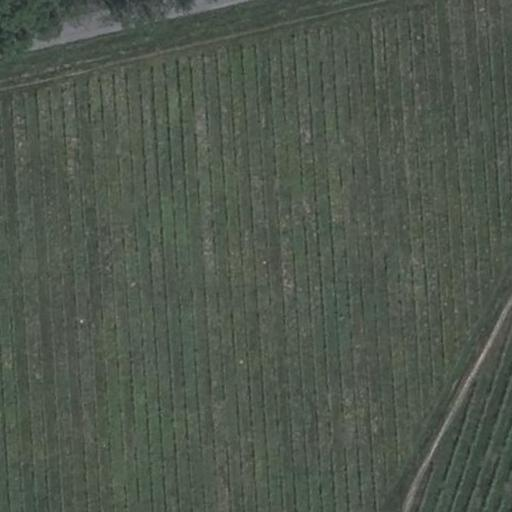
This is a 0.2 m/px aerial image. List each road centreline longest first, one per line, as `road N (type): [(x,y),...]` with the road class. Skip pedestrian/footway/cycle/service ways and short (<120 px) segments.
road 1 (track): [(411,511),(511,306)]
road 2 (unclassified): [(215,0),(0,48)]
